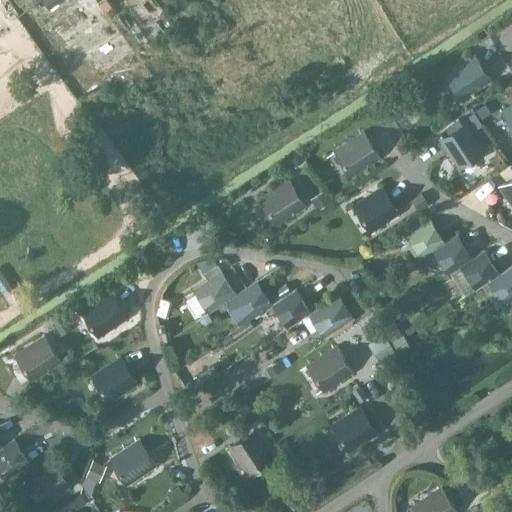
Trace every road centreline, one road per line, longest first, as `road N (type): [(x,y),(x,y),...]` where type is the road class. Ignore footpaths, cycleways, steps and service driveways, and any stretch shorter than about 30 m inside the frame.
road 1 (unclassified): [(353,270),(194,254),(158,276),(148,308),(163,403),(201,493),(232,511)]
road 2 (unclassified): [(322,511),(511,383)]
